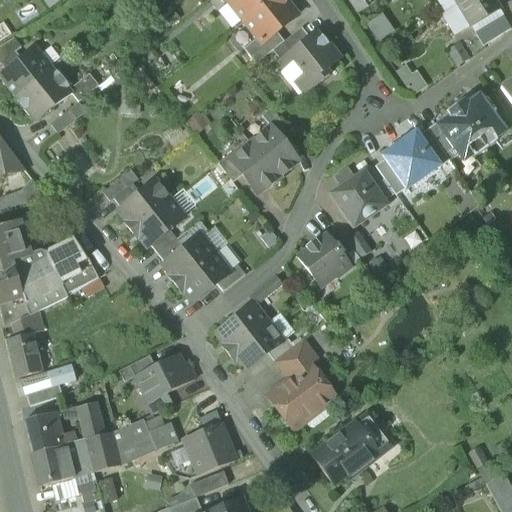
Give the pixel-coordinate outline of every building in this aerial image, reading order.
[(42,0),(49,10),(61,0),(42,0)] [(226,2),(244,24),(273,0),(228,0),(226,2)] [(285,5),(281,0),(273,0),(244,24),(256,40),(261,46),(276,34),(297,17),(287,4),(285,5)] [(347,0),(358,15),(368,9),(362,0),(347,0)] [(459,5),(455,0),(434,0),(443,14),(459,5)] [(500,11),(493,0),(466,0),(459,5),(472,27),(499,11),(500,11)] [(472,27),(459,5),(443,14),(440,16),(453,39),(471,28),(472,27)] [(171,7),(156,18),(166,31),(181,20),(171,7)] [(474,34),(502,16),(499,11),(472,27),(471,28),(474,34)] [(365,26),(376,44),(394,32),(382,15),(365,26)] [(474,34),(482,48),(511,30),(502,16),(474,34)] [(0,19),(0,40),(11,33),(2,18),(0,19)] [(301,30),(283,44),(272,52),(280,62),(309,39),(301,30)] [(255,66),(272,52),(283,44),(276,34),(261,46),(256,40),(243,51),(255,66)] [(300,78),(311,91),(329,78),(325,73),(340,61),(332,52),(330,53),(326,48),(328,47),(321,38),(320,39),(315,34),(309,39),(280,62),(278,63),(285,71),(281,74),(291,86),(297,81),(297,80),(300,78)] [(0,48),(0,66),(15,54),(21,50),(13,40),(0,48)] [(446,53),(457,69),(470,60),(459,44),(446,53)] [(0,81),(14,99),(34,125),(71,95),(72,94),(69,91),(51,69),(36,49),(21,61),(15,54),(0,66),(5,73),(0,77),(0,81)] [(396,73),(412,98),(427,88),(416,71),(412,75),(406,66),(396,73)] [(139,67),(134,71),(156,98),(160,95),(139,67)] [(71,95),(78,104),(98,88),(89,76),(69,91),(72,94),(71,95)] [(511,82),(501,90),(511,106),(511,82)] [(122,107),(137,108),(139,90),(124,89),(122,107)] [(464,101),(454,108),(485,151),(496,143),(494,140),(502,134),(478,100),(468,107),(464,101)] [(50,127),(57,136),(86,114),(78,104),(50,127)] [(122,115),(137,117),(137,108),(122,107),(122,115)] [(474,159),(485,151),(454,108),(445,115),(449,121),(440,127),(439,128),(447,140),(445,141),(452,151),(454,149),(459,156),(463,162),(472,156),(474,159)] [(270,129),(282,144),(291,137),(270,111),(261,118),(270,129)] [(200,112),(186,123),(196,137),(211,125),(200,112)] [(168,143),(182,133),(176,124),(162,135),(168,143)] [(437,124),(427,131),(449,163),(459,156),(454,149),(452,151),(445,141),(447,140),(439,128),(440,127),(437,124)] [(270,129),(250,145),(278,181),(292,171),(290,169),(293,166),(294,159),(282,144),(270,129)] [(438,170),(449,163),(427,131),(417,138),(438,168),(437,168),(438,170)] [(384,161),(405,191),(418,182),(417,180),(424,176),(425,177),(437,168),(438,168),(417,138),(414,135),(401,144),(403,147),(397,151),(395,149),(382,158),(384,161)] [(0,176),(23,172),(0,141),(0,176)] [(265,192),(278,181),(250,145),(229,161),(242,177),(253,191),(261,192),(264,190),(265,192)] [(218,166),(233,185),(242,177),(229,161),(227,158),(218,166)] [(374,168),(395,198),(405,191),(384,161),(374,168)] [(370,169),(362,174),(373,189),(380,184),(370,169)] [(102,195),(109,204),(138,181),(130,172),(102,195)] [(386,208),(373,189),(362,174),(330,196),(352,230),(386,208)] [(21,192),(25,203),(46,196),(33,181),(21,192)] [(126,223),(132,231),(169,202),(166,197),(159,188),(155,183),(140,195),(121,210),(117,213),(125,223),(126,223)] [(113,201),(121,210),(140,195),(132,186),(113,201)] [(169,202),(182,218),(196,207),(183,191),(169,202)] [(0,200),(0,211),(6,209),(25,203),(21,192),(3,199),(0,200)] [(182,218),(169,202),(132,231),(139,239),(139,240),(147,250),(150,247),(169,232),(184,220),(182,218)] [(29,257),(25,243),(20,225),(19,223),(1,228),(0,228),(0,306),(22,299),(16,277),(12,264),(30,259),(29,257)] [(27,223),(20,225),(25,243),(33,241),(36,236),(33,226),(27,223)] [(201,239),(208,234),(199,223),(186,234),(190,239),(181,246),(184,250),(200,238),(201,239)] [(201,239),(215,256),(228,246),(214,229),(208,234),(201,239)] [(186,234),(176,241),(169,232),(150,247),(157,256),(165,266),(184,250),(181,246),(190,239),(186,234)] [(267,251),(278,242),(270,232),(259,240),(267,251)] [(328,240),(343,259),(352,252),(345,242),(338,233),(328,240)] [(358,233),(345,242),(352,252),(360,262),(372,253),(358,233)] [(297,259),(319,288),(331,279),(336,280),(350,269),(326,237),(316,244),(314,242),(305,249),(307,252),(297,259)] [(171,277),(177,286),(215,256),(201,239),(200,238),(184,250),(165,266),(163,268),(171,278),(171,277)] [(48,262),(60,285),(92,269),(91,267),(89,269),(86,262),(73,241),(48,254),(47,256),(46,259),(48,262)] [(228,273),(236,267),(241,263),(228,246),(215,256),(228,273)] [(12,264),(16,277),(48,262),(46,259),(47,256),(40,254),(29,257),(30,259),(12,264)] [(228,273),(215,256),(177,286),(184,294),(192,304),(215,285),(229,274),(228,273)] [(60,285),(48,262),(16,277),(22,299),(28,318),(39,313),(67,299),(66,297),(60,285)] [(215,285),(223,295),(245,277),(236,267),(228,273),(229,274),(215,285)] [(98,280),(92,269),(60,285),(66,297),(80,290),(98,280)] [(282,287),(275,278),(267,285),(274,294),(282,287)] [(80,290),(85,300),(105,290),(99,280),(98,280),(80,290)] [(480,293),(463,282),(454,295),(471,306),(480,293)] [(254,307),(255,308),(274,294),(267,285),(248,299),(254,307)] [(224,346),(230,354),(268,325),(255,308),(254,307),(216,336),(223,346),(224,346)] [(28,318),(33,335),(44,332),(39,313),(28,318)] [(279,316),(268,325),(230,354),(237,362),(236,363),(244,372),(282,343),(286,340),(286,339),(293,334),(279,316)] [(13,326),(17,340),(33,337),(33,335),(28,318),(13,326)] [(42,373),(33,337),(17,340),(6,343),(15,380),(42,373)] [(267,355),(274,364),(294,349),(286,340),(282,343),(267,355)] [(274,364),(288,382),(309,366),(309,367),(317,361),(303,342),(294,349),(274,364)] [(147,405),(148,406),(167,396),(194,382),(189,371),(186,373),(177,357),(154,368),(135,379),(147,405)] [(118,373),(124,384),(135,379),(154,368),(149,358),(118,373)] [(293,432),(305,423),(324,409),(329,404),(315,386),(318,383),(319,379),(309,367),(309,366),(288,382),(281,387),(278,387),(267,396),(267,398),(279,414),(278,416),(288,429),(290,429),(293,432)] [(19,383),(24,398),(26,397),(58,387),(75,382),(72,371),(71,368),(46,377),(19,383)] [(19,399),(24,398),(19,383),(15,385),(19,399)] [(26,397),(29,409),(62,399),(58,387),(26,397)] [(172,407),(167,396),(148,406),(147,405),(144,406),(151,417),(172,407)] [(79,422),(84,442),(104,437),(96,405),(76,410),(79,422)] [(330,416),(324,409),(305,423),(309,428),(313,429),(330,416)] [(57,415),(60,427),(79,422),(76,410),(57,415)] [(198,419),(204,433),(220,426),(214,412),(198,419)] [(24,423),(32,456),(65,447),(60,427),(57,415),(24,423)] [(160,417),(144,424),(148,435),(164,428),(160,417)] [(367,417),(356,425),(380,457),(391,449),(367,417)] [(120,431),(125,444),(148,435),(144,424),(143,422),(120,431)] [(164,428),(148,435),(155,453),(177,444),(170,425),(164,428)] [(348,481),(380,457),(356,425),(311,459),(332,487),(345,477),(348,481)] [(193,467),(198,478),(235,463),(220,426),(204,433),(183,441),(186,448),(193,467)] [(133,462),(155,453),(148,435),(125,444),(120,431),(111,435),(111,436),(116,456),(129,452),(133,462)] [(119,468),(116,456),(111,436),(104,437),(84,442),(92,475),(119,468)] [(84,442),(75,445),(83,478),(92,475),(84,442)] [(73,480),(83,478),(75,445),(65,447),(73,480)] [(73,480),(65,447),(32,456),(40,489),(49,487),(73,480)] [(193,467),(186,448),(169,455),(176,473),(193,467)] [(477,471),(489,465),(480,448),(468,454),(477,471)] [(116,456),(119,468),(133,462),(129,452),(116,456)] [(477,471),(485,487),(505,476),(497,460),(489,465),(477,471)] [(192,494),(195,500),(196,500),(228,487),(223,474),(189,487),(192,494)] [(162,479),(146,476),(143,490),(159,493),(162,479)] [(485,487),(497,511),(511,511),(511,489),(505,476),(485,487)] [(78,499),(73,480),(49,487),(54,505),(78,499)] [(111,480),(98,483),(104,505),(117,502),(111,480)] [(94,484),(78,488),(83,506),(99,501),(94,484)] [(177,499),(180,506),(195,500),(192,494),(177,499)] [(180,506),(177,499),(166,503),(169,510),(180,506)] [(201,511),(196,500),(195,500),(180,506),(169,510),(164,511),(201,511)] [(241,511),(238,503),(214,511),(241,511)]
